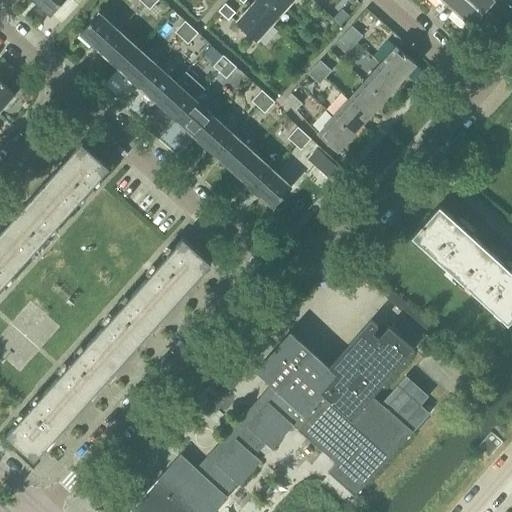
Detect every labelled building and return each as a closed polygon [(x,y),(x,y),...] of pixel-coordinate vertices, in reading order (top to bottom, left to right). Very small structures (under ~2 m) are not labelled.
[(35,0),(51,14),(64,0),(35,0)] [(146,0),(143,3),(150,9),(159,0),(146,0)] [(287,7),(278,0),(255,0),(251,5),(272,24),(287,7)] [(442,0),(432,12),(437,17),(451,0),(442,0)] [(451,0),(437,17),(442,21),(453,9),(472,26),(494,0),(451,0)] [(235,12),(226,3),(219,11),(229,20),(235,12)] [(272,24),(251,5),(236,22),(257,40),(272,24)] [(342,8),(333,18),(341,25),(350,15),(342,8)] [(100,50),(119,30),(99,13),(81,33),(100,50)] [(191,26),(185,20),(175,32),(181,38),(191,26)] [(198,32),(191,26),(181,38),(188,44),(198,32)] [(346,32),(357,42),(362,36),(351,26),(346,32)] [(119,30),(100,50),(120,68),(138,48),(119,30)] [(357,42),(346,32),(340,39),(351,49),(357,42)] [(381,63),(401,80),(416,64),(396,46),(381,63)] [(138,48),(120,68),(139,85),(157,65),(138,48)] [(229,60),(223,55),(213,66),(219,72),(229,60)] [(236,67),(229,60),(219,72),(226,78),(236,67)] [(315,66),(326,76),(331,71),(320,61),(315,66)] [(401,80),(381,63),(365,80),(385,98),(401,80)] [(157,65),(139,85),(158,103),(176,83),(157,65)] [(326,76),(315,66),(308,74),(319,84),(326,76)] [(0,110),(15,93),(0,79),(0,110)] [(350,97),(370,115),(385,98),(365,80),(350,97)] [(176,83),(158,103),(177,120),(196,100),(176,83)] [(268,96),(262,90),(252,101),(258,106),(268,96)] [(302,103),(291,94),(285,100),(296,110),(302,103)] [(274,101),(268,96),(258,106),(264,112),(274,101)] [(370,115),(350,97),(334,115),(354,133),(370,115)] [(196,100),(177,120),(197,138),(215,117),(196,100)] [(354,133),(334,115),(317,133),(337,151),(354,133)] [(215,117),(197,138),(216,155),(234,135),(215,117)] [(298,127),(288,138),(294,144),(305,133),(298,127)] [(305,133),(294,144),(301,150),(311,139),(305,133)] [(234,135),(216,155),(235,172),(253,152),(234,135)] [(37,191),(65,217),(110,166),(82,141),(37,191)] [(253,152),(235,172),(254,190),(273,170),(253,152)] [(273,170),(254,190),(274,207),(292,187),(273,170)] [(0,232),(0,242),(23,263),(65,217),(37,191),(0,232)] [(511,317),(511,269),(439,203),(411,235),(508,322),(511,317)] [(184,236),(7,434),(35,459),(54,438),(56,439),(62,431),(61,430),(98,389),(99,390),(106,383),(105,381),(143,339),(144,341),(151,333),(150,332),(186,291),(188,292),(195,284),(193,283),(212,262),(184,236)] [(0,288),(23,263),(0,242),(0,288)] [(382,294),(393,305),(442,350),(450,342),(389,285),(382,294)] [(132,511),(215,511),(230,496),(227,494),(238,482),(241,484),(262,460),(256,454),(267,441),(274,447),(295,423),(288,417),(302,401),(314,412),(299,429),(338,462),(329,472),(356,495),(429,409),(423,404),(431,394),(407,374),(383,402),(375,395),(417,349),(391,327),(381,338),(374,332),(380,326),(373,320),(330,368),(290,332),(257,369),(274,384),(198,468),(182,453),(161,476),(134,507),(133,508),(132,511)]
